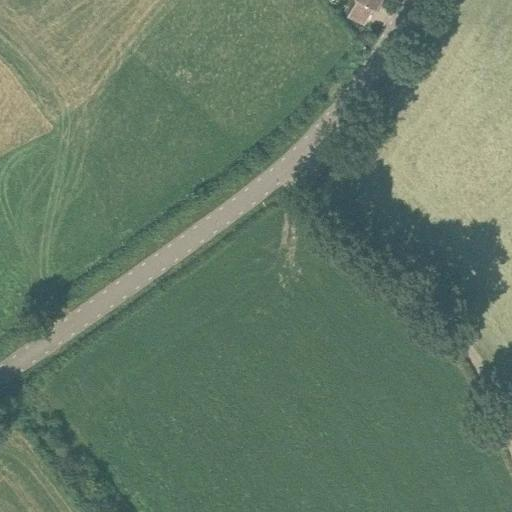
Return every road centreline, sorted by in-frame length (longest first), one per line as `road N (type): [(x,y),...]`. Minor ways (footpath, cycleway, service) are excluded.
road 1 (unclassified): [(0,375),(293,160)]
road 2 (unclassified): [(511,446),(464,345),(293,160)]
road 3 (unclassified): [(293,160),(358,87),(412,0)]
